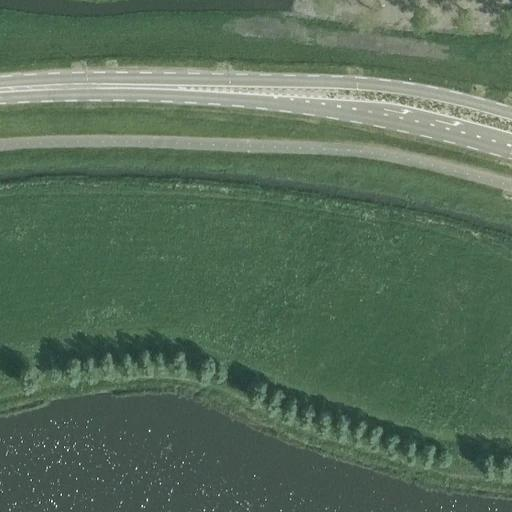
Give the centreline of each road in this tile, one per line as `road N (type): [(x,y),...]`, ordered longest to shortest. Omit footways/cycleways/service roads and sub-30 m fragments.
road 1 (secondary): [(128,87),(301,102),(511,148)]
road 2 (secondary): [(511,115),(386,86),(128,87)]
road 3 (secondary): [(128,87),(0,91)]
